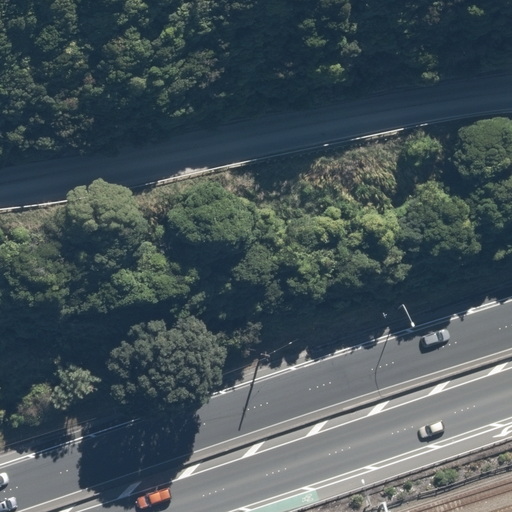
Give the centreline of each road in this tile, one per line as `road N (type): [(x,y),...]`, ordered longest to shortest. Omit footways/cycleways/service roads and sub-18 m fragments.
road 1 (trunk): [(0,492),(511,326)]
road 2 (unclassified): [(511,95),(0,188)]
road 3 (trunk): [(511,392),(151,511)]
